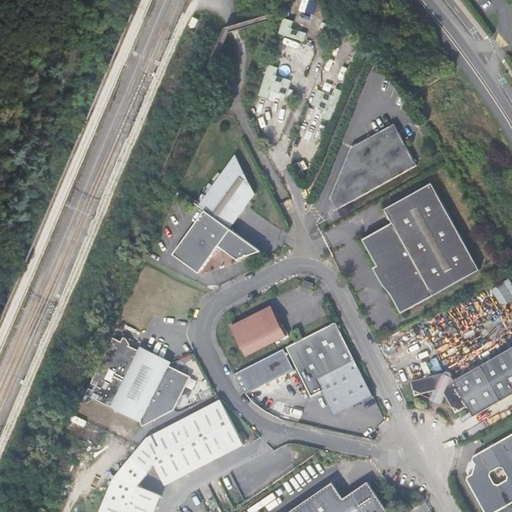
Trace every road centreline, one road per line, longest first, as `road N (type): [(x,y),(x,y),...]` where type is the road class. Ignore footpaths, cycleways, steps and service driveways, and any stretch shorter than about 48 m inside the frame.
road 1 (residential): [(318,268),(288,267),(209,311),(204,344),(232,397),(268,426),(421,456)]
road 2 (residential): [(421,456),(333,282),(318,268)]
road 3 (secondary): [(408,0),(511,138)]
road 4 (secondary): [(511,117),(423,0)]
